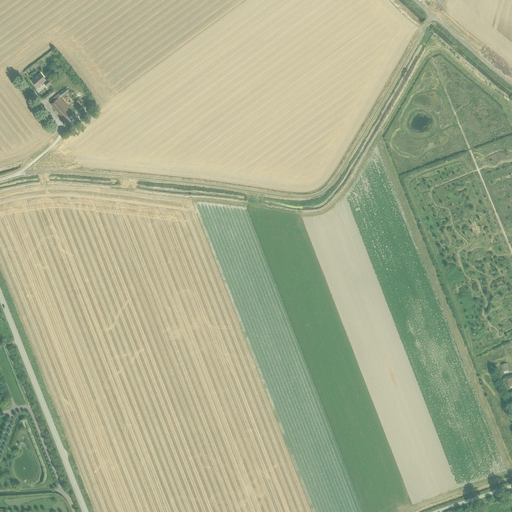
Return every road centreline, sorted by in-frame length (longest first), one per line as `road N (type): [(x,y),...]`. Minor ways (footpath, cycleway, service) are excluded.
road 1 (track): [(16,174),(60,171),(313,196),(331,182),(431,15)]
road 2 (tertiary): [(85,511),(0,298)]
road 3 (unclassified): [(511,83),(415,0)]
